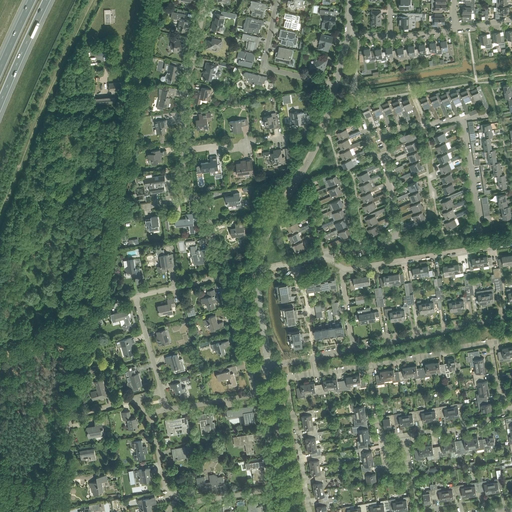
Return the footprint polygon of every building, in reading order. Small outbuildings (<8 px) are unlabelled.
[(303,6),(303,0),(293,0),(293,1),(288,0),(287,5),(288,5),(288,7),(289,9),(291,10),(291,11),(295,12),(297,7),(300,7),(302,6),(303,6)] [(399,4),(399,9),(404,9),(409,10),(409,5),(411,5),(410,0),(400,0),(401,4),(399,4)] [(249,6),(249,8),(251,9),(251,10),(252,11),(254,11),(253,15),(259,16),(263,17),(264,16),(265,14),(264,14),(265,10),(264,9),(264,7),(265,4),(266,4),(261,3),(258,2),(252,1),(251,4),(251,6),(249,6)] [(446,9),(446,3),(436,3),(436,6),(434,6),(434,12),(441,12),(441,9),(446,9)] [(474,7),(474,4),(465,4),(468,4),(468,7),(463,7),(463,13),(472,13),(474,13),(474,7)] [(495,12),(495,18),(499,18),(500,16),(503,16),(503,15),(504,15),(504,14),(508,14),(508,12),(509,12),(509,7),(504,7),(503,7),(499,7),(499,12),(496,12),(495,12)] [(105,24),(116,24),(115,9),(105,9),(105,24)] [(320,9),(320,14),(323,14),(325,15),(324,21),(324,22),(322,22),(321,28),(326,29),(326,27),(328,27),(333,28),(333,24),(335,24),(335,21),(336,16),(335,16),(330,15),(330,14),(329,14),(330,11),(325,10),(323,10),(320,9)] [(172,11),(171,18),(179,20),(178,28),(182,29),(182,31),(187,32),(189,21),(186,21),(186,19),(186,18),(186,14),(179,13),(172,11)] [(214,21),(212,28),(217,29),(220,30),(221,27),(222,27),(224,19),(224,16),(235,19),(236,14),(222,11),(222,14),(218,14),(217,13),(216,17),(215,21),(214,21)] [(380,25),(380,16),(381,16),(381,11),(372,11),(371,25),(376,25),(376,26),(377,26),(377,25),(380,25)] [(297,29),(300,16),(285,13),(284,18),(288,18),(287,21),(285,20),(284,26),(297,29)] [(399,16),(399,28),(404,28),(409,28),(411,28),(412,20),(416,20),(419,20),(421,20),(421,17),(422,17),(422,13),(412,13),(409,13),(407,13),(407,16),(402,16),(399,16)] [(442,17),(442,13),(435,13),(435,15),(431,15),(431,21),(432,21),(432,26),(441,26),(441,23),(445,23),(445,17),(442,17)] [(463,13),(463,19),(468,19),(468,22),(466,22),(474,22),(474,19),(471,19),(472,13),(463,13)] [(244,27),(243,30),(253,32),(253,31),(254,32),(259,33),(260,29),(261,29),(262,26),(260,26),(261,24),(262,20),(257,19),(251,18),(246,17),(245,22),(246,22),(245,27),(244,27)] [(296,32),(287,30),(282,29),(281,32),(280,32),(279,36),(282,37),(281,43),(293,46),(294,43),(296,42),(297,40),(295,37),(296,32)] [(493,33),(494,38),(494,42),(497,42),(500,48),(506,47),(504,37),(501,37),(500,32),(493,33)] [(258,41),(259,37),(243,33),(242,39),(247,41),(247,39),(249,40),(247,49),(248,49),(253,50),(256,50),(258,43),(257,42),(257,40),(258,41)] [(331,46),(331,44),(333,37),(321,34),(319,42),(320,42),(318,49),(325,50),(325,49),(328,50),(330,45),(331,46)] [(487,34),(479,35),(481,44),(481,48),(485,47),(487,50),(492,49),(491,44),(491,39),(487,39),(487,34)] [(182,54),(184,45),(181,44),(181,40),(172,38),(171,45),(175,46),(173,52),(182,54)] [(207,40),(206,49),(210,50),(215,51),(216,46),(218,47),(221,48),(222,40),(219,39),(218,39),(218,40),(217,42),(211,41),(207,40)] [(441,41),(440,41),(441,45),(441,46),(442,51),(446,50),(447,53),(450,52),(450,55),(454,55),(452,43),(452,44),(447,45),(447,44),(447,40),(444,41),(444,40),(442,41),(441,41)] [(430,43),(430,47),(431,52),(435,52),(436,54),(442,53),(443,53),(442,51),(441,46),(437,46),(436,46),(436,42),(433,42),(431,42),(431,43),(430,43)] [(419,45),(419,48),(419,49),(420,49),(420,54),(421,54),(424,53),(425,56),(432,55),(431,52),(430,47),(426,48),(426,47),(425,44),(422,44),(420,44),(419,45)] [(408,46),(408,48),(408,49),(409,56),(410,56),(413,55),(414,58),(421,57),(421,54),(420,54),(420,49),(419,49),(415,50),(415,49),(414,45),(411,46),(411,45),(409,46),(410,46),(408,46)] [(277,52),(275,60),(288,63),(289,58),(291,59),(292,55),(293,50),(284,48),(279,47),(278,52),(277,52)] [(386,48),(386,51),(387,52),(387,57),(388,57),(391,57),(392,59),(395,59),(396,62),(399,61),(399,58),(399,57),(398,50),(397,51),(393,51),(393,50),(392,47),(389,47),(387,47),(388,47),(386,48)] [(397,48),(397,50),(397,51),(398,50),(399,57),(402,57),(403,59),(410,58),(410,56),(409,56),(408,49),(405,50),(405,51),(404,52),(404,49),(403,47),(400,48),(400,47),(399,47),(399,48),(397,48)] [(365,49),(364,49),(365,58),(365,61),(367,62),(368,62),(369,61),(370,61),(374,60),(377,59),(375,50),(372,51),(372,52),(371,53),(370,51),(370,48),(367,49),(367,48),(365,48),(365,49)] [(375,49),(375,50),(377,59),(380,58),(381,61),(385,60),(388,60),(388,57),(387,57),(387,52),(382,53),(382,52),(381,48),(378,49),(378,48),(377,49),(375,49)] [(255,54),(256,53),(251,52),(239,50),(239,54),(240,57),(238,64),(252,67),(253,62),(252,62),(252,60),(254,61),(255,57),(254,57),(254,54),(255,54)] [(315,61),(313,68),(316,68),(324,71),(326,65),(325,65),(326,59),(316,56),(315,61)] [(220,75),(221,73),(220,72),(217,71),(219,65),(206,62),(206,63),(207,63),(204,74),(203,78),(206,79),(205,79),(206,80),(211,81),(215,82),(216,75),(219,76),(220,75)] [(161,78),(161,79),(161,80),(162,80),(162,81),(163,81),(164,81),(165,80),(165,79),(166,79),(168,79),(167,82),(171,83),(172,79),(175,80),(176,75),(178,75),(178,73),(180,66),(178,66),(172,65),(170,64),(168,71),(165,76),(164,76),(163,76),(162,76),(161,76),(161,77),(161,78)] [(246,72),(244,73),(246,76),(250,77),(249,82),(249,83),(253,84),(257,85),(262,86),(263,83),(264,84),(265,80),(265,79),(264,79),(265,76),(257,74),(257,75),(255,75),(255,74),(246,72)] [(110,91),(123,90),(123,82),(109,83),(110,91)] [(471,91),(475,100),(481,97),(483,101),(486,100),(481,89),(480,85),(476,87),(477,88),(475,89),(471,91)] [(209,96),(211,89),(207,88),(202,87),(201,91),(202,91),(201,93),(196,92),(194,102),(202,104),(203,98),(210,100),(210,96),(209,96)] [(461,93),(465,102),(465,101),(466,104),(472,101),(473,103),(474,103),(476,102),(475,100),(471,91),(470,87),(466,89),(467,90),(465,91),(461,93)] [(159,99),(157,108),(161,109),(163,110),(163,109),(164,106),(169,107),(171,98),(169,97),(169,95),(173,96),(174,92),(169,91),(162,90),(162,89),(159,88),(159,99)] [(451,94),(455,103),(456,106),(462,104),(464,110),(466,114),(469,113),(470,113),(470,112),(466,104),(465,101),(465,102),(461,93),(459,89),(456,90),(457,92),(455,92),(451,94)] [(441,96),(444,105),(445,105),(451,102),(452,107),(454,110),(457,108),(456,106),(455,103),(451,94),(449,90),(446,92),(447,93),(445,94),(441,96)] [(431,98),(430,98),(434,107),(440,104),(442,108),(443,111),(447,110),(445,107),(445,105),(444,105),(441,96),(439,92),(436,94),(436,95),(435,96),(431,98)] [(424,97),(420,99),(424,108),(425,110),(426,110),(426,111),(431,109),(436,119),(439,118),(437,113),(435,109),(434,107),(430,98),(431,98),(429,94),(426,95),(426,97),(424,97)] [(422,120),(411,96),(408,97),(409,99),(403,101),(407,110),(412,108),(414,112),(416,117),(418,121),(422,120)] [(411,122),(407,110),(403,101),(401,98),(398,99),(399,100),(393,103),(397,114),(403,111),(404,114),(406,118),(408,123),(411,122)] [(382,105),(386,114),(392,111),(394,115),(395,118),(398,117),(397,114),(396,112),(392,103),(393,103),(391,99),(388,101),(388,102),(386,103),(382,105)] [(376,105),(372,106),(376,115),(378,119),(380,118),(380,114),(382,113),(384,116),(384,117),(386,122),(388,126),(391,125),(389,120),(387,116),(386,114),(382,105),(381,101),(378,102),(378,104),(376,105)] [(366,106),(362,108),(366,117),(372,115),(375,121),(378,120),(378,119),(376,115),(372,106),(371,103),(367,104),(368,105),(366,106)] [(197,129),(202,128),(202,127),(208,126),(207,121),(212,120),(211,112),(199,114),(200,119),(196,120),(197,129)] [(278,127),(277,117),(276,112),(271,113),(272,115),(264,116),(266,128),(274,126),(274,128),(278,127)] [(297,113),(297,112),(291,113),(292,119),(290,119),(291,123),(295,122),(296,124),(303,123),(303,124),(311,122),(310,115),(307,115),(306,113),(304,113),(304,112),(297,113)] [(168,127),(167,119),(153,122),(155,121),(156,129),(155,129),(155,130),(155,133),(157,134),(166,132),(165,128),(168,127)] [(235,121),(230,121),(230,122),(231,126),(232,125),(232,126),(233,126),(234,132),(242,131),(242,128),(241,126),(242,125),(247,125),(249,124),(248,119),(246,119),(235,121)] [(482,132),(492,130),(491,123),(481,125),(481,129),(478,129),(479,132),(482,132)] [(349,124),(335,130),(336,133),(338,133),(338,135),(340,139),(349,135),(347,129),(351,127),(349,124)] [(446,139),(444,133),(453,129),(457,127),(456,124),(432,134),(433,137),(435,137),(437,142),(446,139)] [(493,136),(492,130),(482,132),(483,138),(493,136)] [(416,137),(414,131),(405,135),(404,136),(404,135),(401,137),(400,137),(400,138),(400,139),(400,140),(401,141),(402,141),(403,141),(403,142),(403,143),(394,147),(395,150),(406,145),(419,140),(418,136),(416,137)] [(340,139),(336,140),(338,143),(339,143),(340,145),(342,149),(351,145),(348,139),(352,137),(355,136),(354,133),(351,134),(349,135),(340,139)] [(437,142),(434,144),(435,147),(437,147),(437,149),(439,153),(448,149),(446,143),(449,141),(450,141),(448,138),(446,139),(437,143),(437,142)] [(418,147),(416,141),(419,140),(406,145),(409,151),(396,157),(397,160),(408,155),(421,150),(420,147),(418,147)] [(342,149),(338,150),(339,154),(341,153),(342,155),(343,159),(352,155),(354,154),(356,154),(353,148),(355,147),(356,143),(353,144),(351,145),(342,149)] [(439,153),(435,154),(437,158),(438,157),(439,159),(441,163),(450,159),(447,153),(451,151),(454,150),(453,147),(451,147),(450,148),(448,149),(439,153)] [(160,151),(160,149),(152,150),(152,153),(148,154),(149,159),(148,159),(149,164),(153,164),(159,163),(159,161),(162,160),(161,155),(167,154),(166,150),(160,151)] [(282,156),(281,149),(273,150),(274,153),(270,153),(270,151),(263,152),(264,158),(269,157),(269,159),(272,158),(273,166),(278,165),(278,162),(286,161),(285,156),(282,156)] [(486,157),(489,157),(496,156),(495,149),(485,151),(486,157)] [(420,157),(417,151),(421,150),(408,155),(411,161),(407,163),(407,162),(403,164),(403,165),(395,168),(396,171),(423,160),(421,157),(420,157)] [(343,159),(340,160),(340,161),(341,164),(342,163),(343,165),(345,169),(354,165),(358,164),(356,160),(352,161),(351,159),(355,158),(359,156),(357,153),(356,154),(354,154),(352,155),(343,159)] [(197,167),(198,173),(202,173),(201,171),(202,171),(210,170),(211,175),(215,174),(216,178),(221,177),(221,176),(222,176),(222,174),(221,174),(221,173),(221,168),(220,164),(218,164),(218,160),(217,156),(210,157),(210,159),(211,161),(208,162),(201,163),(202,168),(201,168),(201,167),(201,166),(200,166),(199,165),(198,165),(198,166),(197,166),(197,167)] [(441,163),(437,164),(438,168),(440,167),(441,169),(442,173),(451,169),(449,163),(453,161),(456,160),(455,157),(452,158),(450,159),(441,163)] [(241,163),(236,164),(237,169),(238,176),(243,175),(243,174),(250,173),(250,174),(254,173),(253,164),(252,159),(246,160),(246,163),(242,163),(241,163)] [(404,175),(399,177),(400,180),(424,170),(423,167),(421,167),(421,166),(419,162),(419,161),(410,165),(410,166),(412,171),(408,173),(404,175)] [(491,170),(493,169),(501,168),(500,162),(490,163),(491,170)] [(380,163),(356,173),(357,176),(359,176),(359,178),(361,181),(361,182),(370,178),(368,172),(372,170),(376,168),(381,166),(380,163)] [(442,173),(439,175),(440,178),(441,177),(442,179),(444,183),(453,179),(451,173),(455,172),(459,170),(464,168),(463,165),(463,164),(458,166),(453,168),(451,169),(442,173)] [(494,173),(491,173),(491,176),(494,176),(495,176),(497,175),(502,175),(502,172),(501,172),(503,172),(502,168),(501,168),(493,169),(494,173)] [(361,181),(357,183),(359,186),(360,186),(361,188),(363,192),(372,188),(369,182),(373,180),(374,180),(378,178),(383,176),(381,173),(377,175),(372,177),(370,178),(361,182),(361,181)] [(165,175),(144,178),(145,178),(146,186),(150,186),(150,188),(151,193),(151,194),(166,191),(165,191),(164,183),(166,183),(165,179),(165,175)] [(322,189),(316,191),(317,194),(318,194),(323,192),(324,192),(329,190),(329,189),(338,186),(341,184),(340,181),(339,181),(338,179),(336,175),(329,178),(327,179),(329,184),(326,185),(326,187),(322,189)] [(444,183),(440,185),(442,188),(443,187),(444,189),(446,193),(455,190),(452,183),(456,182),(455,178),(453,179),(444,183)] [(411,191),(397,197),(398,200),(399,200),(403,198),(408,196),(410,196),(410,195),(419,192),(422,190),(421,187),(420,187),(419,185),(417,182),(417,181),(408,185),(411,191)] [(486,185),(483,186),(485,194),(490,193),(492,193),(491,189),(487,190),(486,185)] [(328,197),(318,201),(319,205),(329,200),(343,194),(342,191),(340,192),(339,189),(338,186),(329,189),(329,190),(331,195),(328,197)] [(363,192),(359,193),(360,196),(362,196),(363,198),(364,202),(365,202),(373,198),(371,192),(378,189),(377,186),(376,186),(372,188),(363,192)] [(240,198),(240,192),(234,193),(234,195),(225,196),(226,200),(227,200),(228,205),(237,204),(237,208),(242,207),(241,199),(241,198),(240,198)] [(421,198),(419,192),(410,195),(410,196),(412,202),(403,205),(399,207),(400,211),(411,206),(424,200),(423,197),(421,198)] [(365,202),(361,203),(362,207),(364,206),(364,208),(366,212),(377,207),(375,201),(386,196),(385,193),(380,195),(379,196),(373,198),(365,202)] [(454,193),(439,200),(440,203),(442,202),(443,204),(444,208),(445,208),(454,205),(453,204),(451,198),(455,197),(454,193)] [(331,210),(327,212),(329,215),(331,214),(333,213),(342,209),(346,207),(345,204),(343,205),(342,203),(341,199),(332,202),(328,204),(331,210)] [(444,208),(441,210),(442,213),(444,212),(444,214),(446,218),(446,219),(455,215),(453,209),(461,205),(466,203),(465,200),(460,202),(453,204),(454,205),(445,208),(444,208)] [(410,214),(407,215),(408,218),(411,217),(413,216),(422,212),(426,210),(424,207),(423,208),(422,206),(420,202),(411,206),(414,212),(410,214)] [(333,213),(331,214),(334,220),(332,221),(333,224),(335,223),(344,219),(348,218),(348,217),(346,214),(345,215),(342,209),(333,213)] [(378,210),(364,216),(365,220),(367,219),(368,221),(369,225),(378,221),(376,215),(380,213),(383,212),(382,209),(378,210)] [(407,226),(402,228),(404,231),(427,221),(426,217),(425,218),(424,216),(422,212),(413,216),(416,222),(411,224),(407,226)] [(195,233),(194,221),(198,221),(197,213),(186,214),(186,218),(175,219),(176,227),(189,225),(190,234),(195,233)] [(446,218),(442,220),(444,223),(445,223),(446,225),(448,229),(457,225),(454,219),(459,217),(457,214),(455,215),(446,219),(446,218)] [(160,225),(158,216),(151,217),(151,218),(145,219),(146,225),(145,225),(148,224),(149,232),(159,230),(159,232),(159,226),(160,225)] [(303,216),(285,223),(286,227),(288,226),(289,228),(290,232),(299,228),(297,222),(304,219),(303,216)] [(369,225),(365,227),(367,230),(368,229),(369,231),(371,235),(380,232),(377,225),(391,220),(389,217),(389,216),(385,218),(380,220),(378,221),(369,225)] [(331,232),(330,232),(332,235),(333,235),(334,234),(335,234),(339,232),(348,228),(349,228),(348,224),(347,225),(346,223),(344,219),(335,223),(338,229),(334,231),(333,231),(331,232)] [(246,238),(244,227),(246,226),(245,222),(237,223),(238,227),(231,228),(232,237),(241,235),(242,238),(246,238)] [(290,232),(287,233),(287,234),(288,237),(289,236),(290,238),(292,242),(301,238),(298,232),(306,229),(304,226),(299,228),(290,232)] [(342,238),(334,241),(336,245),(353,237),(352,234),(351,234),(350,232),(348,228),(339,232),(342,238)] [(292,242),(290,243),(291,243),(292,246),(293,245),(294,247),(296,251),(305,248),(302,241),(310,238),(308,235),(301,238),(292,242)] [(196,245),(195,240),(185,241),(186,247),(191,246),(192,253),(192,252),(193,256),(191,256),(192,260),(196,259),(196,265),(204,264),(203,256),(206,255),(206,249),(199,250),(199,249),(197,249),(197,245),(196,245)] [(169,254),(168,254),(168,255),(160,256),(162,266),(158,267),(158,272),(167,271),(166,267),(174,266),(172,254),(169,254)] [(502,258),(498,259),(499,267),(503,266),(503,265),(511,264),(510,255),(509,255),(510,256),(502,257),(502,256),(502,258)] [(470,260),(469,260),(470,270),(474,269),(473,267),(477,266),(480,266),(481,265),(480,257),(480,256),(475,257),(475,258),(472,259),(472,258),(472,260),(470,260)] [(480,257),(481,265),(481,266),(481,269),(484,268),(484,265),(488,264),(489,265),(493,265),(492,264),(491,257),(488,258),(488,257),(487,256),(480,257)] [(128,260),(124,261),(125,267),(124,268),(125,273),(126,273),(127,273),(132,272),(133,278),(138,277),(141,277),(139,268),(136,269),(136,268),(135,268),(134,259),(128,260)] [(455,263),(451,264),(451,265),(453,276),(452,276),(453,276),(456,276),(455,273),(460,272),(460,273),(463,273),(462,264),(459,265),(459,263),(458,264),(455,264),(455,263)] [(429,270),(428,265),(428,266),(421,267),(420,267),(422,275),(422,278),(425,277),(424,275),(427,274),(428,276),(433,275),(432,270),(429,270)] [(452,276),(453,276),(451,265),(443,266),(444,275),(445,277),(452,276)] [(409,270),(410,275),(410,279),(415,278),(415,276),(422,275),(420,267),(413,268),(412,268),(413,270),(409,270)] [(399,275),(399,273),(399,274),(391,275),(391,274),(393,285),(396,285),(395,282),(400,282),(400,283),(404,282),(403,274),(399,275)] [(393,285),(391,274),(391,275),(384,276),(383,276),(384,278),(380,278),(381,286),(386,285),(386,284),(390,283),(390,286),(393,286),(393,285)] [(361,276),(363,285),(370,284),(370,280),(369,275),(369,276),(361,277),(361,276)] [(353,279),(349,280),(351,290),(355,289),(355,286),(363,285),(361,276),(361,277),(354,278),(353,278),(353,279)] [(495,278),(491,278),(492,282),(495,282),(497,291),(500,290),(499,280),(498,277),(495,278)] [(328,278),(328,279),(329,287),(333,286),(335,291),(337,291),(335,278),(332,278),(328,278)] [(325,279),(321,280),(322,288),(326,287),(328,292),(330,292),(329,287),(328,279),(325,279)] [(318,280),(314,281),(315,289),(316,289),(319,289),(321,293),(323,293),(322,288),(321,280),(318,280)] [(307,281),(306,281),(307,286),(308,286),(308,290),(312,290),(314,294),(316,294),(316,289),(315,289),(314,281),(312,282),(311,281),(307,282),(307,281)] [(280,285),(275,286),(276,289),(277,289),(278,293),(291,291),(290,288),(290,286),(288,286),(287,284),(280,285)] [(490,289),(485,290),(485,293),(487,302),(488,302),(491,302),(494,301),(493,296),(493,295),(494,294),(493,290),(493,288),(490,289)] [(209,296),(201,299),(203,303),(207,302),(208,308),(215,307),(214,302),(217,301),(216,297),(215,298),(215,295),(216,295),(214,289),(208,291),(209,296)] [(431,302),(426,303),(428,312),(432,311),(435,311),(434,306),(434,304),(435,304),(435,302),(438,302),(438,305),(441,304),(441,300),(439,290),(436,291),(437,297),(434,298),(431,298),(431,300),(431,302)] [(485,290),(477,291),(478,297),(479,297),(480,304),(483,303),(486,302),(487,302),(485,293),(485,290)] [(291,291),(278,293),(279,301),(286,300),(290,299),(289,297),(292,296),(291,294),(291,291)] [(402,310),(397,311),(399,322),(400,322),(399,320),(403,319),(406,319),(405,314),(405,312),(406,312),(409,311),(408,305),(411,305),(410,295),(406,296),(408,303),(404,304),(404,306),(401,306),(402,310)] [(458,312),(459,312),(458,310),(465,309),(464,302),(467,302),(466,296),(461,297),(461,299),(461,300),(456,301),(458,312)] [(166,304),(158,306),(160,314),(168,312),(168,314),(173,313),(172,306),(176,306),(174,298),(168,300),(169,305),(166,305),(166,304)] [(451,301),(451,300),(451,298),(447,299),(448,305),(449,305),(450,311),(457,310),(458,313),(458,312),(456,301),(451,301)] [(421,300),(417,301),(418,302),(418,307),(419,307),(420,308),(420,313),(423,313),(427,312),(427,314),(428,314),(428,312),(426,303),(421,303),(421,302),(421,300)] [(194,307),(186,309),(189,316),(196,314),(194,307)] [(288,308),(283,309),(284,317),(297,315),(297,311),(297,310),(296,309),(294,310),(294,307),(288,308)] [(371,312),(370,307),(366,308),(366,309),(369,322),(376,320),(376,317),(379,316),(379,311),(375,312),(371,312)] [(392,311),(392,308),(385,309),(386,317),(390,316),(391,321),(398,320),(398,322),(399,322),(397,311),(392,311)] [(128,309),(111,314),(113,321),(118,320),(124,318),(126,324),(123,325),(124,330),(132,327),(129,317),(130,316),(128,309)] [(369,322),(366,309),(362,309),(363,313),(356,315),(356,319),(360,318),(361,323),(369,322)] [(210,318),(204,320),(205,325),(209,324),(210,323),(211,327),(210,327),(211,331),(216,330),(215,328),(224,326),(223,322),(218,323),(217,321),(215,315),(211,316),(209,317),(210,318)] [(297,315),(284,317),(286,324),(286,325),(292,324),(296,323),(296,320),(295,318),(298,318),(297,315)] [(336,327),(337,335),(342,335),(341,334),(344,334),(344,333),(342,321),(341,321),(340,321),(340,323),(339,326),(336,327)] [(329,328),(330,336),(330,337),(335,336),(335,335),(337,335),(336,327),(335,324),(335,322),(333,322),(333,327),(329,328)] [(322,329),(323,337),(323,338),(328,337),(328,336),(330,336),(329,328),(328,323),(326,323),(326,328),(322,329)] [(319,330),(315,330),(315,334),(315,335),(316,340),(316,339),(321,338),(323,337),(322,329),(321,324),(319,325),(319,330)] [(159,338),(157,339),(159,345),(164,343),(164,344),(165,344),(165,343),(169,342),(165,329),(162,330),(157,331),(159,338)] [(295,332),(289,332),(289,333),(291,340),(304,338),(303,335),(301,335),(300,333),(300,331),(295,332)] [(134,336),(116,341),(118,347),(119,350),(119,351),(118,352),(118,353),(118,354),(118,355),(119,355),(119,356),(120,356),(120,357),(121,357),(122,357),(123,357),(124,361),(128,360),(132,359),(131,354),(135,353),(134,353),(132,343),(135,342),(134,336)] [(213,344),(211,344),(213,350),(215,349),(215,350),(217,349),(218,353),(221,352),(221,354),(226,353),(224,347),(230,345),(229,340),(221,343),(220,337),(212,340),(213,344)] [(304,338),(291,340),(292,348),(300,347),(302,346),(302,344),(302,342),(304,342),(304,338)] [(498,352),(499,359),(499,362),(503,361),(504,361),(507,360),(506,357),(510,357),(509,347),(502,348),(503,351),(503,352),(501,352),(498,352)] [(474,351),(468,352),(469,355),(470,355),(471,360),(471,362),(471,363),(470,363),(471,363),(471,367),(475,366),(484,365),(484,362),(485,362),(484,358),(481,358),(479,358),(479,357),(480,357),(480,356),(479,354),(480,354),(478,354),(478,353),(478,351),(475,351),(474,351)] [(171,356),(166,357),(167,362),(170,361),(171,363),(172,369),(174,369),(177,368),(178,372),(183,371),(185,370),(182,359),(179,359),(178,354),(171,356)] [(447,364),(444,364),(445,373),(446,377),(451,377),(450,373),(453,372),(452,369),(456,368),(458,368),(457,362),(456,362),(455,362),(455,359),(452,360),(452,358),(448,359),(448,360),(449,363),(449,364),(447,364)] [(439,362),(432,363),(434,372),(438,371),(438,374),(445,373),(444,364),(441,365),(440,366),(440,365),(439,361),(439,362)] [(424,367),(421,368),(423,377),(430,376),(430,373),(434,372),(432,363),(426,364),(425,364),(426,367),(426,368),(424,368),(424,367)] [(227,371),(216,374),(218,380),(226,378),(229,377),(231,383),(228,384),(229,388),(238,386),(234,372),(237,371),(236,365),(231,367),(227,368),(227,371)] [(416,366),(409,367),(411,376),(415,375),(416,378),(423,377),(421,368),(418,368),(418,369),(417,369),(416,365),(416,366)] [(485,371),(484,365),(475,366),(476,370),(472,371),(474,378),(483,377),(482,372),(486,372),(486,371),(485,371)] [(129,368),(125,369),(128,382),(132,381),(133,385),(130,387),(131,391),(130,391),(131,392),(139,389),(138,386),(142,384),(139,372),(137,373),(135,368),(132,369),(132,367),(130,367),(130,368),(130,369),(129,368)] [(402,371),(399,372),(400,381),(407,380),(407,377),(411,376),(409,367),(403,368),(403,367),(403,371),(403,372),(402,372),(402,371)] [(393,369),(387,370),(388,380),(392,379),(393,382),(400,381),(399,372),(396,372),(396,373),(394,373),(394,372),(394,369),(393,369)] [(376,375),(377,384),(377,385),(382,384),(385,383),(384,381),(388,380),(387,370),(380,371),(380,374),(381,375),(379,375),(376,375)] [(360,375),(353,376),(354,385),(358,385),(359,388),(362,387),(366,386),(365,380),(365,377),(362,378),(360,379),(360,378),(360,374),(359,374),(360,375)] [(345,380),(342,381),(344,390),(351,389),(350,386),(354,385),(353,376),(346,377),(346,380),(347,381),(345,381),(345,380)] [(333,379),(330,380),(332,389),(336,388),(336,391),(344,390),(342,381),(339,381),(339,382),(338,382),(337,378),(337,377),(332,378),(333,379)] [(484,381),(483,377),(474,378),(475,386),(478,385),(479,389),(488,387),(487,381),(487,380),(484,381)] [(98,390),(91,392),(92,396),(94,396),(95,399),(100,398),(100,397),(103,396),(103,398),(108,396),(107,392),(105,387),(102,380),(99,380),(95,382),(98,390)] [(322,384),(319,385),(321,394),(328,393),(328,390),(332,389),(330,380),(324,381),(324,380),(323,380),(324,384),(324,385),(323,385),(322,384)] [(174,383),(170,384),(171,388),(174,387),(175,388),(175,389),(176,393),(177,393),(179,392),(179,393),(180,392),(181,394),(180,394),(181,398),(188,396),(187,391),(186,386),(182,387),(180,381),(174,383)] [(314,382),(307,383),(309,393),(313,392),(314,395),(321,394),(319,385),(316,385),(316,386),(315,386),(315,385),(314,382)] [(297,388),(296,388),(298,398),(303,397),(305,397),(305,394),(309,393),(307,383),(301,384),(301,388),(300,389),(300,388),(297,388)] [(489,394),(488,387),(479,389),(479,393),(476,393),(478,401),(487,399),(486,395),(490,394),(489,394)] [(488,404),(487,399),(478,401),(479,408),(482,408),(483,411),(482,411),(482,412),(492,410),(491,403),(488,404)] [(361,406),(360,401),(361,401),(356,402),(351,403),(352,410),(355,410),(356,414),(365,412),(364,406),(365,406),(365,405),(361,406)] [(455,404),(451,404),(451,408),(453,417),(459,416),(460,416),(459,413),(463,412),(464,413),(463,408),(462,403),(458,403),(455,404)] [(254,405),(226,410),(228,418),(240,416),(239,413),(243,412),(244,415),(245,423),(245,424),(255,422),(253,414),(253,415),(252,413),(253,413),(255,412),(255,411),(254,405)] [(447,408),(447,405),(439,406),(441,416),(445,415),(446,418),(453,417),(451,408),(447,408)] [(437,420),(436,417),(441,416),(439,406),(432,408),(433,411),(429,411),(430,421),(437,420)] [(316,417),(314,409),(304,410),(305,410),(305,415),(302,415),(302,416),(303,422),(313,421),(312,417),(316,417)] [(425,412),(424,409),(417,410),(418,419),(423,419),(423,422),(430,421),(429,411),(425,412)] [(414,424),(414,420),(418,419),(417,410),(409,411),(410,415),(406,415),(407,424),(414,423),(414,424)] [(130,411),(123,412),(123,417),(124,419),(128,419),(130,429),(133,429),(138,428),(136,417),(131,418),(130,411)] [(209,413),(197,415),(198,420),(198,423),(200,422),(201,422),(201,426),(202,432),(205,431),(211,430),(211,433),(216,432),(214,422),(213,422),(211,422),(211,420),(212,419),(214,419),(214,417),(213,412),(209,413)] [(367,414),(366,414),(365,412),(356,414),(356,418),(354,418),(355,426),(364,424),(363,420),(367,419),(367,414)] [(402,416),(401,413),(394,414),(396,423),(400,423),(400,426),(401,426),(407,424),(406,415),(402,416)] [(396,423),(394,414),(387,415),(387,418),(383,419),(383,418),(383,419),(385,429),(385,428),(391,427),(392,427),(391,424),(396,423)] [(172,421),(166,422),(168,434),(171,433),(171,434),(173,433),(176,433),(175,430),(182,429),(182,433),(186,432),(189,431),(188,421),(182,422),(182,418),(172,419),(172,421)] [(96,426),(87,427),(89,437),(103,434),(102,429),(104,429),(104,427),(103,427),(101,419),(95,420),(96,426)] [(314,425),(313,421),(303,422),(305,429),(304,429),(308,429),(308,433),(318,432),(317,425),(314,425)] [(365,429),(364,424),(355,426),(353,426),(354,433),(359,432),(359,436),(369,435),(368,428),(365,429)] [(309,438),(306,438),(306,439),(307,445),(317,443),(316,440),(319,439),(318,434),(318,432),(308,433),(309,438)] [(253,434),(234,437),(235,446),(247,443),(249,454),(254,453),(252,440),(259,439),(258,433),(253,434)] [(491,448),(491,444),(495,444),(494,434),(493,434),(487,435),(487,439),(483,439),(484,449),(485,452),(488,451),(487,448),(491,448)] [(367,442),(371,442),(370,441),(371,441),(371,437),(369,437),(369,435),(359,436),(360,441),(357,441),(358,448),(368,447),(367,442)] [(473,438),(471,438),(472,447),(473,451),(477,450),(484,449),(483,439),(478,440),(478,437),(477,436),(473,437),(473,438)] [(465,442),(460,443),(462,452),(465,452),(468,451),(467,448),(472,447),(471,438),(468,438),(468,437),(464,438),(464,439),(465,442)] [(137,441),(132,442),(132,445),(133,448),(134,448),(137,448),(138,454),(134,455),(135,460),(140,459),(145,458),(144,454),(148,453),(146,446),(143,447),(142,440),(137,441)] [(456,444),(455,440),(455,441),(448,442),(450,451),(453,451),(454,454),(462,452),(460,443),(456,444)] [(450,451),(448,442),(442,443),(441,443),(442,446),(437,447),(439,456),(446,455),(446,452),(450,451)] [(317,448),(317,443),(307,445),(308,452),(311,452),(312,456),(322,454),(320,447),(317,448)] [(428,445),(426,445),(427,455),(431,454),(431,458),(435,457),(435,459),(439,458),(439,456),(437,447),(433,447),(432,444),(432,443),(428,444),(428,445)] [(427,455),(426,445),(419,447),(419,446),(419,450),(415,450),(414,450),(416,460),(423,459),(423,456),(427,455)] [(192,446),(173,449),(174,459),(187,457),(188,462),(194,461),(192,446)] [(358,448),(355,449),(356,452),(359,452),(360,456),(360,459),(363,459),(373,457),(372,451),(369,451),(368,447),(358,448)] [(85,449),(80,450),(81,459),(91,457),(91,460),(96,459),(94,448),(85,449)] [(323,462),(322,454),(312,456),(313,460),(309,461),(310,461),(311,468),(321,466),(320,462),(323,462)] [(374,464),(373,457),(363,459),(364,463),(361,464),(362,471),(371,469),(371,465),(374,464)] [(262,462),(246,464),(247,468),(247,469),(251,468),(252,468),(253,474),(253,476),(254,476),(254,479),(255,478),(256,482),(263,481),(261,469),(260,469),(259,467),(263,466),(262,462)] [(134,470),(129,471),(130,478),(135,477),(139,476),(139,477),(140,477),(141,480),(141,481),(141,482),(142,482),(144,481),(144,480),(147,479),(147,481),(152,480),(151,474),(150,468),(146,468),(145,469),(143,469),(140,469),(139,470),(137,470),(136,466),(133,467),(134,470)] [(321,470),(321,466),(311,468),(312,474),(312,475),(315,474),(316,479),(325,477),(324,470),(321,470)] [(117,469),(110,470),(110,474),(116,473),(117,479),(119,479),(117,469)] [(372,474),(371,469),(362,471),(363,479),(366,478),(367,482),(372,481),(377,480),(376,480),(375,474),(376,474),(376,473),(372,474)] [(201,477),(196,478),(198,487),(203,486),(203,491),(214,489),(214,490),(219,489),(218,484),(224,483),(224,485),(225,485),(224,480),(223,476),(217,477),(217,476),(214,474),(209,475),(210,482),(206,483),(205,476),(201,477)] [(97,481),(89,483),(90,487),(92,487),(93,495),(98,494),(100,494),(99,492),(103,491),(102,481),(107,481),(107,475),(102,476),(97,476),(97,481)] [(324,488),(328,482),(326,480),(325,477),(316,479),(317,483),(313,484),(314,484),(315,490),(324,489),(324,488)] [(504,487),(503,483),(502,478),(494,479),(495,482),(491,483),(493,492),(499,491),(499,488),(503,487),(503,488),(504,487)] [(487,484),(486,480),(479,482),(481,491),(485,490),(486,494),(486,493),(493,492),(491,483),(487,484)] [(477,495),(476,492),(481,491),(479,482),(472,483),(472,486),(468,487),(470,496),(476,495),(477,495)] [(464,487),(464,484),(457,485),(458,494),(462,494),(463,497),(470,496),(468,487),(464,487)] [(436,488),(435,485),(433,485),(434,489),(435,498),(440,498),(440,501),(441,501),(447,499),(446,490),(442,491),(441,487),(436,488)] [(454,499),(454,495),(458,494),(457,485),(449,487),(450,489),(446,490),(447,499),(454,498),(454,499)] [(325,493),(324,489),(315,490),(316,497),(315,497),(319,497),(320,501),(329,500),(328,493),(325,493)] [(435,498),(434,489),(431,489),(427,490),(427,493),(423,494),(423,493),(424,504),(425,504),(425,503),(431,502),(431,499),(435,498)] [(138,499),(137,500),(138,504),(140,503),(140,507),(141,510),(140,511),(151,511),(151,504),(156,503),(155,497),(150,498),(144,499),(144,498),(143,495),(137,496),(138,499)] [(412,506),(411,496),(409,496),(403,497),(404,500),(400,501),(401,510),(408,509),(408,506),(412,505),(412,506)] [(396,501),(395,498),(388,499),(389,509),(394,508),(394,511),(395,511),(401,510),(400,501),(396,501)] [(385,511),(385,510),(389,509),(388,499),(380,500),(381,504),(377,505),(378,511),(385,511)] [(330,507),(329,500),(320,501),(320,506),(317,506),(317,507),(318,511),(325,511),(328,511),(327,508),(330,507)] [(258,501),(248,503),(249,508),(249,511),(257,511),(263,511),(262,504),(258,505),(258,501)] [(378,511),(377,505),(377,501),(365,503),(366,511),(370,511),(371,511),(378,511)] [(84,511),(93,511),(100,510),(100,506),(99,503),(91,505),(89,505),(90,509),(89,509),(84,510),(84,511)] [(366,511),(365,503),(358,505),(358,508),(354,508),(354,511),(366,511)]
